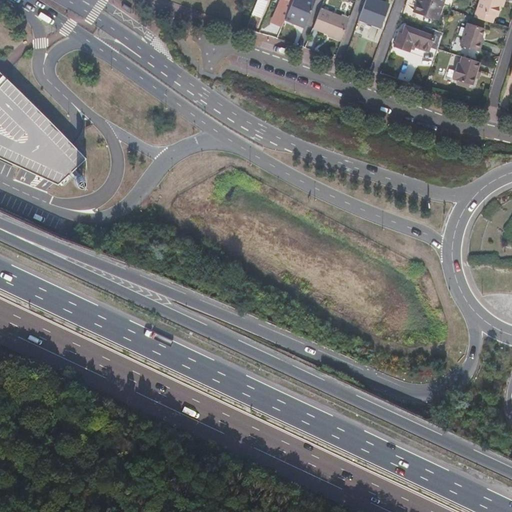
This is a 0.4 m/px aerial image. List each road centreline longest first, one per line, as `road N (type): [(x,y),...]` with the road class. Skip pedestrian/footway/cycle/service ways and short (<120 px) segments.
road 1 (motorway): [(474,310),(469,367),(446,389),(411,394),(0,225)]
road 2 (motorway): [(511,474),(0,230)]
road 3 (motorway): [(503,511),(0,270)]
road 4 (secondary): [(22,0),(261,159),(452,253)]
road 5 (motorway): [(0,315),(423,511)]
road 6 (secondary): [(475,195),(420,188),(270,133),(66,0)]
road 7 (residential): [(206,75),(222,46),(329,83)]
road 8 (residential): [(363,94),(485,130)]
